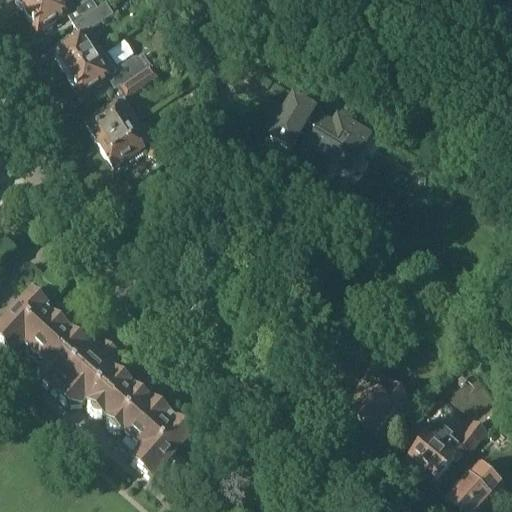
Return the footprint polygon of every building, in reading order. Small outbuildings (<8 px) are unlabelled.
[(23,12),(24,13),(44,0),(14,0),(16,1),(16,5),(20,11),(23,12)] [(44,0),(24,13),(25,16),(26,19),(30,25),(33,27),(39,36),(66,18),(72,27),(73,26),(98,11),(90,0),(75,10),(70,2),(73,0),(44,0)] [(65,77),(66,78),(103,53),(89,32),(113,17),(106,5),(98,11),(73,26),(81,38),(52,56),(58,65),(58,69),(62,75),(65,77)] [(109,82),(115,91),(138,76),(150,68),(143,57),(137,61),(136,60),(116,73),(103,53),(66,78),(67,80),(68,83),(71,89),(75,91),(81,100),(109,82)] [(118,105),(124,102),(123,101),(157,79),(150,68),(138,76),(115,91),(116,92),(111,94),(118,105)] [(98,149),(137,123),(124,102),(118,105),(84,127),(90,136),(90,140),(94,146),(98,148),(98,149)] [(349,172),(370,136),(338,117),(333,125),(294,102),(271,141),(291,153),(298,142),(349,172)] [(137,123),(98,149),(100,151),(100,155),(104,160),(107,162),(113,171),(142,153),(141,152),(151,145),(147,138),(137,123)] [(160,166),(177,142),(166,134),(148,159),(160,166)] [(296,175),(282,167),(276,177),(290,186),(296,175)] [(183,202),(193,191),(182,181),(172,192),(183,202)] [(371,220),(347,206),(339,219),(363,234),(371,220)] [(87,403),(91,407),(90,409),(91,413),(92,416),(94,418),(97,419),(101,419),(103,418),(110,423),(109,426),(109,429),(111,432),(113,434),(116,436),(119,435),(122,434),(142,451),(132,463),(154,482),(164,470),(172,477),(181,476),(186,470),(185,462),(178,455),(194,436),(178,423),(177,424),(154,404),(152,406),(118,376),(125,367),(115,359),(116,354),(107,347),(103,348),(93,339),(85,347),(45,313),(47,310),(31,297),(0,332),(0,348),(14,361),(24,349),(45,367),(41,371),(42,384),(70,409),(83,408),(87,403)] [(350,380),(375,351),(355,334),(330,363),(350,380)] [(374,372),(341,411),(361,428),(362,431),(368,436),(371,436),(381,444),(389,434),(393,437),(417,408),(374,372)] [(458,442),(470,452),(486,432),(474,422),(458,442)] [(408,466),(404,470),(417,481),(421,477),(424,473),(437,484),(455,463),(459,457),(447,447),(452,441),(456,436),(442,424),(438,429),(433,434),(428,430),(416,444),(422,449),(413,459),(414,459),(408,466)] [(485,511),(493,504),(492,503),(505,490),(481,467),(468,481),(468,480),(446,503),(454,511),(485,511)]
